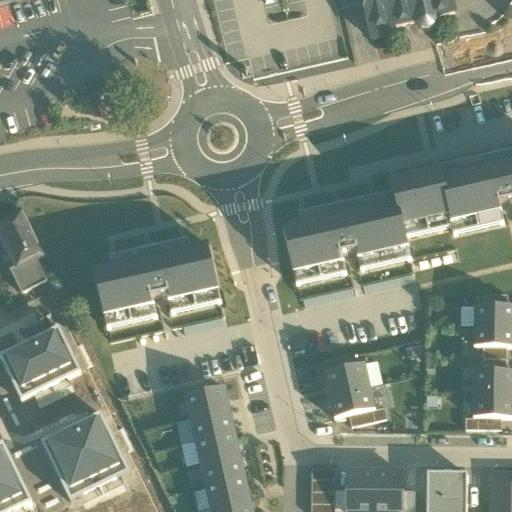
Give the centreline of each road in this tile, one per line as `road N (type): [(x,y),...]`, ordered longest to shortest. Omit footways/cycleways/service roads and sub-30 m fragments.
road 1 (residential): [(232,176),(297,448)]
road 2 (unclassified): [(511,60),(259,130)]
road 3 (residential): [(297,448),(511,450)]
road 4 (residential): [(184,149),(0,177)]
